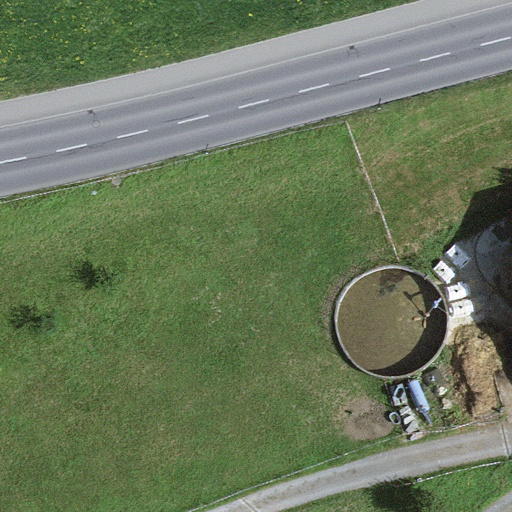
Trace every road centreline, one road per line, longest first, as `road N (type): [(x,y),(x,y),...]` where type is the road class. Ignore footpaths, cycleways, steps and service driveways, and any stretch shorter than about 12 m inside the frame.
road 1 (secondary): [(0,161),(511,37)]
road 2 (track): [(511,439),(374,469),(246,511)]
